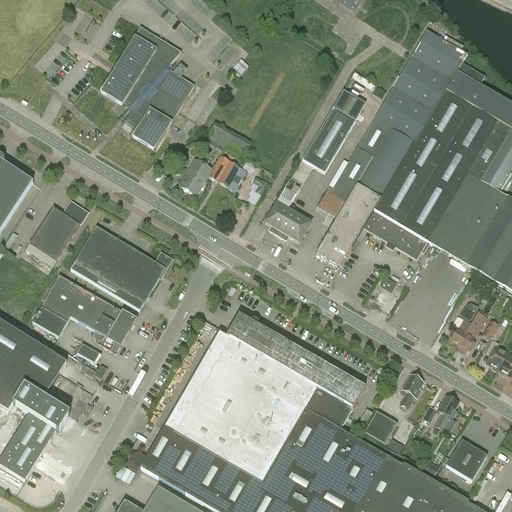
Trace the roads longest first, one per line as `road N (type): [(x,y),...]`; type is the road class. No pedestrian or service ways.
road 1 (tertiary): [(509,414),(224,245)]
road 2 (unclassified): [(69,511),(224,245)]
road 3 (tertiary): [(224,245),(0,110)]
